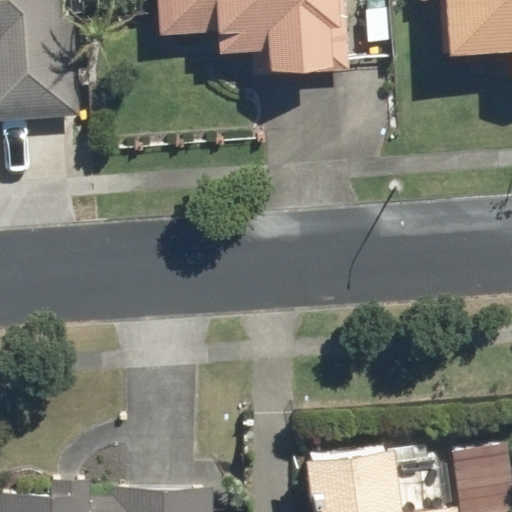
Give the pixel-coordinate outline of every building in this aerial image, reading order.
[(0,0),(0,120),(75,116),(67,0),(0,0)] [(337,0),(151,0),(153,32),(210,28),(211,49),(259,46),(260,72),(341,67),(337,0)] [(511,0),(433,0),(437,51),(504,47),(505,70),(511,69),(511,0)] [(449,511),(446,489),(433,491),(427,447),(386,452),(383,431),(291,444),(300,511),(449,511)] [(41,483),(0,482),(0,511),(206,511),(207,485),(83,483),(83,472),(41,471),(41,483)]
